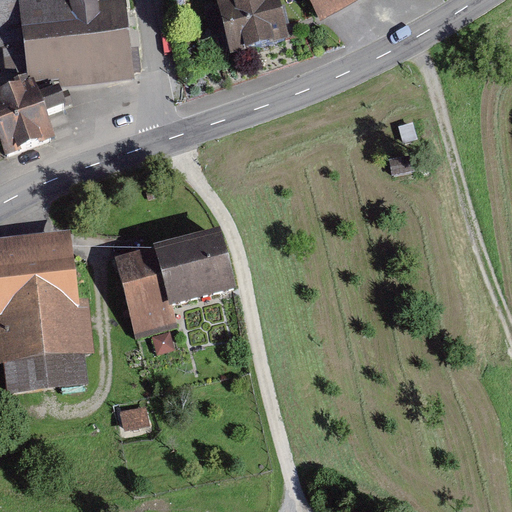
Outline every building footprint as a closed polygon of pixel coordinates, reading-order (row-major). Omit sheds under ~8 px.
[(38,91),(133,82),(125,5),(98,7),(95,0),(0,0),(0,89),(1,101),(29,90),(36,87),(38,91)] [(232,59),(289,46),(278,0),(257,0),(221,8),(232,59)] [(312,0),(325,21),(359,0),(312,0)] [(0,144),(7,164),(58,144),(38,91),(36,87),(29,90),(1,101),(0,101),(0,144)] [(175,309),(236,296),(223,236),(115,259),(133,339),(179,328),(175,309)] [(11,395),(88,387),(85,363),(98,361),(92,309),(78,310),(71,241),(0,248),(0,316),(0,317),(0,365),(8,364),(11,395)] [(171,336),(155,341),(160,357),(176,353),(171,336)] [(145,403),(120,408),(125,434),(150,429),(145,403)]
